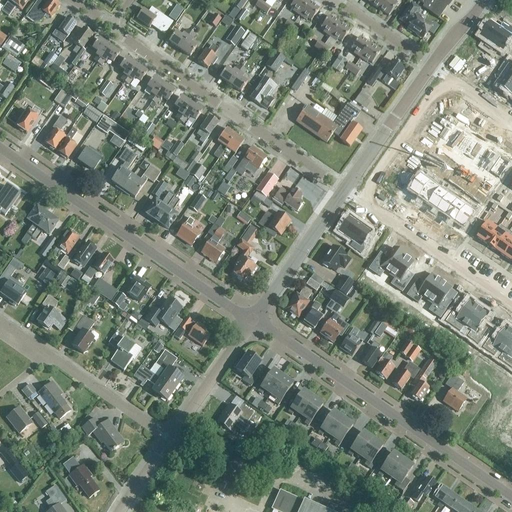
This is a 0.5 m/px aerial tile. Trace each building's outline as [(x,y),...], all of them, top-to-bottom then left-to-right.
[(29,0),(9,0),(1,12),(9,17),(16,7),(22,12),(29,0)] [(38,0),(25,19),(33,24),(40,23),(45,15),(51,19),(60,6),(50,0),(49,0),(46,5),(38,0)] [(240,12),(248,0),(237,0),(232,7),(240,12)] [(261,10),(266,4),(260,0),(255,6),(261,10)] [(299,17),(309,3),(304,0),(295,0),(290,8),(294,10),(293,12),(299,17)] [(378,10),(385,0),(370,0),(368,3),(378,10)] [(390,0),(385,0),(378,10),(388,17),(397,5),(396,4),(397,2),(393,0),(393,2),(390,0)] [(424,0),(422,4),(425,6),(423,8),(438,19),(447,5),(449,6),(453,0),(424,0)] [(309,3),(299,17),(306,21),(307,20),(311,22),(319,10),(309,3)] [(266,4),(261,10),(267,14),(271,8),(266,4)] [(432,26),(417,16),(416,16),(415,16),(419,10),(411,4),(400,20),(409,27),(407,29),(423,40),(428,32),(433,35),(438,28),(433,24),(432,26)] [(171,24),(179,12),(170,6),(163,17),(151,9),(148,14),(143,10),(136,20),(149,29),(153,24),(157,27),(163,19),(171,24)] [(242,24),(249,14),(243,10),(237,20),(242,24)] [(208,23),(215,29),(221,20),(214,15),(208,23)] [(330,38),(339,25),(329,17),(321,29),(324,31),(323,33),(330,38)] [(52,37),(63,44),(76,25),(68,19),(63,25),(61,24),(52,37)] [(289,31),(294,25),(288,21),(284,27),(289,31)] [(491,23),(481,37),(489,42),(485,47),(492,52),(496,47),(503,52),(511,39),(511,29),(508,27),(505,32),(491,23)] [(294,25),(289,31),(295,35),(300,29),(294,25)] [(339,25),(330,38),(336,43),(338,41),(341,43),(349,32),(339,25)] [(244,34),(235,27),(225,42),(234,48),(244,34)] [(73,67),(85,51),(82,50),(92,36),(83,30),(73,44),(77,47),(72,53),(76,56),(75,58),(74,57),(69,64),(73,67)] [(179,50),(191,34),(187,31),(184,36),(183,35),(181,38),(175,34),(169,43),(179,50)] [(191,34),(179,50),(190,58),(196,49),(191,45),(193,42),(192,41),(195,36),(191,34)] [(246,39),(240,48),(247,52),(249,50),(256,40),(249,35),(246,39)] [(17,58),(25,47),(11,38),(4,49),(17,58)] [(360,59),(370,46),(359,39),(351,50),(355,53),(354,55),(360,59)] [(254,53),(261,43),(256,40),(249,50),(254,53)] [(97,65),(109,48),(99,41),(92,50),(97,53),(95,56),(97,57),(93,62),(97,65)] [(320,52),(324,46),(319,41),(314,48),(320,52)] [(213,56),(218,50),(213,46),(208,53),(205,51),(197,63),(207,70),(211,65),(212,66),(217,59),(213,56)] [(324,46),(320,52),(326,56),(330,50),(324,46)] [(370,46),(360,59),(367,64),(368,62),(372,65),(380,53),(370,46)] [(109,48),(97,65),(102,67),(105,63),(106,63),(108,60),(113,64),(119,55),(109,48)] [(49,70),(57,59),(50,54),(42,65),(49,70)] [(274,73),(284,60),(281,58),(275,54),(266,67),(274,73)] [(9,55),(7,60),(19,67),(22,62),(9,55)] [(338,57),(331,69),(340,74),(347,63),(338,57)] [(125,84),(136,67),(126,60),(120,69),(125,72),(123,75),(124,76),(121,81),(125,84)] [(392,61),(383,74),(376,69),(366,83),(372,87),(377,79),(380,82),(384,85),(389,78),(395,83),(404,70),(392,61)] [(351,73),(355,67),(349,62),(345,69),(351,73)] [(509,75),(499,89),(511,97),(511,96),(511,63),(511,62),(504,71),(509,75)] [(61,84),(67,75),(54,65),(47,74),(61,84)] [(136,67),(125,84),(129,86),(132,82),(133,82),(135,79),(140,83),(147,74),(136,67)] [(230,86),(242,69),(238,67),(234,72),(233,71),(231,74),(226,70),(219,79),(230,86)] [(355,67),(351,73),(356,77),(360,70),(355,67)] [(242,69),(230,86),(240,93),(247,84),(241,81),(243,78),(242,77),(246,72),(242,69)] [(305,69),(293,88),(298,92),(310,73),(305,69)] [(152,103),(164,86),(153,79),(147,88),(152,91),(150,94),(151,95),(148,100),(152,103)] [(267,112),(274,101),(270,98),(277,88),(265,80),(264,80),(250,100),(267,112)] [(105,98),(113,86),(106,81),(98,93),(105,98)] [(3,89),(0,87),(0,97),(5,101),(14,89),(7,84),(3,89)] [(164,86),(152,103),(156,106),(159,101),(160,101),(162,98),(168,102),(174,94),(164,86)] [(355,100),(365,107),(373,96),(363,89),(355,100)] [(76,102),(79,98),(69,91),(67,95),(76,102)] [(64,110),(71,99),(61,92),(54,102),(64,110)] [(79,98),(76,102),(74,104),(84,111),(88,105),(79,98)] [(101,102),(96,98),(92,103),(98,107),(101,102)] [(179,122),(191,106),(181,98),(174,107),(180,111),(178,114),(179,114),(175,119),(179,122)] [(333,126),(307,107),(296,123),(326,144),(333,135),(341,140),(340,142),(349,148),(361,132),(350,124),(354,119),(356,120),(360,114),(348,105),(333,126)] [(191,106),(179,122),(183,125),(187,120),(188,121),(190,118),(195,122),(201,113),(191,106)] [(96,124),(102,116),(89,107),(83,115),(96,124)] [(41,114),(34,110),(32,113),(29,111),(26,114),(25,113),(15,127),(18,129),(18,130),(22,133),(23,133),(27,135),(41,114)] [(129,135),(104,117),(97,128),(107,135),(109,133),(124,143),(129,135)] [(203,145),(218,124),(209,118),(196,136),(201,139),(199,142),(203,145)] [(178,124),(171,119),(166,125),(173,130),(178,124)] [(56,152),(65,138),(59,133),(64,125),(60,122),(44,145),(49,148),(49,150),(52,152),(54,151),(56,152)] [(144,143),(155,128),(149,123),(138,139),(144,143)] [(456,127),(444,144),(453,150),(453,151),(465,133),(456,127)] [(226,150),(235,136),(226,130),(217,144),(221,146),(216,152),(214,156),(218,159),(226,150)] [(453,150),(452,152),(461,159),(464,155),(474,140),(465,133),(453,151),(453,150)] [(67,160),(76,147),(70,143),(75,136),(70,134),(57,153),(61,156),(61,158),(64,160),(66,159),(67,160)] [(156,136),(150,143),(159,150),(165,142),(156,136)] [(235,136),(226,150),(234,156),(244,143),(235,136)] [(474,140),(464,155),(472,161),(473,161),(483,146),(474,140)] [(138,151),(141,145),(135,141),(132,146),(138,151)] [(176,158),(183,146),(177,142),(170,153),(176,158)] [(472,161),(469,165),(479,171),(481,169),(480,169),(492,152),(483,146),(473,161),(472,161)] [(102,158),(89,148),(86,152),(85,152),(78,162),(93,172),(100,162),(99,162),(102,158)] [(258,171),(267,159),(252,148),(243,161),(236,172),(242,177),(246,172),(244,170),(248,165),(258,171)] [(122,193),(132,178),(125,173),(136,158),(125,150),(118,161),(124,165),(111,183),(116,187),(115,188),(122,193)] [(196,165),(202,156),(196,152),(184,171),(189,174),(195,165),(196,165)] [(492,152),(480,169),(481,169),(489,176),(491,174),(490,173),(501,158),(492,152)] [(228,174),(237,161),(232,158),(223,171),(228,174)] [(427,158),(423,163),(428,167),(432,162),(427,158)] [(501,158),(490,173),(491,174),(500,180),(510,165),(501,158)] [(200,179),(205,171),(196,165),(190,175),(198,181),(200,179)] [(132,178),(122,193),(129,198),(130,196),(134,199),(147,181),(153,185),(160,174),(150,167),(139,182),(132,178)] [(229,184),(236,173),(232,170),(224,181),(229,184)] [(424,174),(410,193),(420,199),(433,180),(424,174)] [(266,198),(277,182),(268,175),(256,192),(266,198)] [(433,180),(420,199),(429,205),(442,186),(441,186),(440,188),(432,182),(434,180),(433,180)] [(158,199),(167,187),(160,182),(151,194),(158,199)] [(223,184),(217,192),(224,198),(230,189),(223,184)] [(442,186),(429,205),(437,212),(451,192),(442,186)] [(2,193),(0,191),(0,213),(5,217),(10,210),(8,209),(18,195),(6,187),(2,193)] [(274,199),(271,202),(280,208),(283,205),(283,204),(297,213),(303,204),(299,201),(303,197),(299,194),(293,190),(287,199),(281,195),(278,193),(274,199)] [(451,192),(437,212),(446,218),(460,198),(451,192)] [(266,200),(256,193),(250,203),(257,208),(260,204),(262,205),(266,200)] [(157,223),(174,198),(169,195),(163,204),(164,205),(162,207),(155,203),(146,216),(157,223)] [(197,214),(206,201),(198,195),(189,209),(197,214)] [(180,202),(174,198),(157,223),(168,231),(177,217),(170,213),(172,210),(174,211),(180,202)] [(460,198),(446,218),(455,224),(469,205),(460,198)] [(486,199),(483,204),(488,208),(491,203),(486,199)] [(469,205),(455,224),(464,230),(475,215),(478,211),(469,205)] [(31,239),(47,216),(37,208),(27,222),(34,226),(33,228),(32,228),(26,235),(31,239)] [(267,231),(265,234),(273,239),(276,234),(280,237),(291,222),(277,213),(273,218),(267,213),(258,225),(267,231)] [(47,216),(31,239),(36,242),(42,234),(40,233),(42,232),(48,237),(58,223),(47,216)] [(211,217),(208,223),(212,226),(216,221),(211,217)] [(348,218),(339,233),(353,243),(349,247),(360,255),(363,249),(361,248),(371,234),(348,218)] [(191,247),(200,235),(191,229),(192,228),(186,224),(176,237),(191,247)] [(488,224),(478,240),(487,246),(498,231),(497,230),(488,224)] [(216,265),(225,252),(225,251),(217,245),(225,234),(214,226),(207,235),(212,238),(210,242),(201,254),(216,265)] [(498,231),(487,246),(496,252),(509,233),(500,226),(497,230),(498,231)] [(249,257),(254,250),(249,246),(259,232),(251,227),(241,241),(236,248),(244,253),(235,266),(237,267),(232,275),(243,283),(248,275),(250,276),(256,268),(245,261),(248,256),(249,257)] [(73,235),(69,232),(54,253),(58,256),(61,251),(67,255),(79,239),(77,238),(77,237),(74,234),(73,235)] [(511,234),(509,233),(496,252),(505,258),(511,247),(511,234)] [(51,251),(56,241),(51,238),(45,247),(51,251)] [(74,255),(70,261),(70,262),(77,267),(78,265),(83,269),(96,250),(88,244),(83,251),(81,249),(76,256),(74,255)] [(333,248),(322,263),(335,272),(339,266),(344,269),(350,262),(344,258),(345,257),(333,248)] [(380,255),(369,271),(380,278),(384,273),(389,277),(403,256),(393,249),(386,259),(380,255)] [(103,276),(113,262),(103,255),(93,269),(91,268),(82,281),(87,285),(97,272),(103,276)] [(403,256),(389,277),(394,280),(391,286),(402,293),(413,277),(407,273),(413,263),(403,256)] [(70,262),(70,261),(65,257),(57,267),(63,271),(70,262)] [(23,268),(24,267),(13,260),(9,267),(0,279),(8,285),(1,296),(10,302),(9,304),(15,308),(16,306),(17,307),(26,295),(19,291),(22,287),(10,279),(15,271),(18,273),(20,270),(20,271),(22,268),(23,268)] [(38,281),(47,287),(55,276),(46,270),(38,281)] [(75,270),(70,277),(77,282),(82,275),(75,270)] [(418,281),(407,297),(418,305),(422,299),(427,303),(441,282),(431,275),(424,285),(418,281)] [(342,277),(333,289),(335,291),(342,295),(345,297),(353,285),(342,277)] [(130,288),(126,294),(139,303),(143,297),(144,298),(151,289),(136,278),(129,288),(130,288)] [(99,280),(92,291),(93,292),(97,294),(104,285),(105,284),(99,280)] [(310,280),(306,285),(316,292),(320,287),(310,280)] [(441,282),(427,303),(432,307),(429,312),(440,320),(451,304),(445,299),(451,290),(441,282)] [(328,287),(325,292),(331,297),(330,299),(331,300),(326,309),(331,313),(336,304),(342,295),(335,291),(335,292),(328,287)] [(296,297),(287,311),(292,314),(291,316),(295,319),(296,317),(298,318),(307,304),(306,303),(311,296),(303,290),(298,298),(296,297)] [(118,293),(111,304),(118,309),(126,298),(118,293)] [(336,304),(331,313),(334,315),(336,316),(342,307),(343,308),(349,299),(345,297),(342,295),(336,304)] [(59,332),(65,323),(52,313),(57,304),(47,298),(40,308),(45,312),(37,324),(49,332),(52,327),(59,332)] [(174,318),(180,310),(168,301),(158,315),(152,310),(145,321),(156,328),(160,322),(168,328),(168,327),(174,331),(171,336),(171,337),(182,322),(181,321),(180,323),(174,318)] [(456,307),(445,323),(461,335),(465,330),(465,329),(479,309),(469,302),(462,312),(456,307)] [(312,311),(304,323),(309,327),(308,327),(314,331),(323,318),(316,314),(320,308),(315,304),(311,310),(312,311)] [(479,309),(465,329),(465,330),(470,333),(467,339),(478,346),(489,330),(482,326),(489,316),(479,309)] [(86,336),(94,325),(79,315),(68,331),(72,334),(74,331),(80,335),(71,347),(83,355),(84,354),(87,353),(87,350),(87,349),(93,341),(95,342),(98,338),(98,336),(93,333),(91,333),(89,338),(86,336)] [(329,322),(320,336),(333,345),(337,339),(339,340),(346,329),(338,323),(341,319),(336,316),(334,315),(329,322)] [(196,326),(186,319),(179,329),(189,336),(187,338),(202,348),(210,337),(205,333),(206,332),(196,325),(196,326)] [(137,326),(145,331),(149,326),(141,320),(137,326)] [(401,328),(415,337),(420,329),(405,320),(401,328)] [(376,321),(367,333),(373,337),(374,335),(381,325),(376,321)] [(381,325),(374,335),(379,339),(387,328),(381,325)] [(494,334),(482,350),(494,357),(497,352),(502,355),(503,356),(511,342),(511,331),(507,328),(500,338),(494,334)] [(348,337),(341,348),(344,351),(344,352),(352,358),(360,346),(353,341),(359,333),(354,329),(348,337)] [(135,348),(120,338),(122,335),(116,331),(110,339),(118,345),(115,349),(118,352),(110,363),(123,372),(132,360),(133,361),(141,350),(135,347),(135,348)] [(177,333),(174,337),(179,341),(182,337),(177,333)] [(502,355),(499,361),(511,370),(511,342),(503,356),(502,355)] [(407,343),(399,354),(406,358),(413,347),(407,343)] [(367,356),(362,363),(366,366),(365,367),(369,370),(370,369),(371,370),(381,356),(376,352),(379,348),(373,344),(370,349),(365,355),(367,356)] [(413,347),(406,358),(411,362),(419,351),(413,347)] [(155,366),(154,365),(149,373),(175,391),(183,380),(169,370),(177,360),(165,352),(155,366)] [(254,376),(262,363),(247,353),(240,364),(237,363),(233,369),(245,377),(242,382),(250,388),(257,378),(254,376)] [(380,367),(375,374),(385,381),(394,368),(388,364),(392,359),(385,354),(377,365),(380,367)] [(415,388),(409,396),(414,399),(414,401),(417,403),(418,402),(419,403),(429,390),(422,385),(437,364),(430,359),(415,381),(411,386),(415,388)] [(458,361),(453,367),(461,373),(466,366),(458,361)] [(401,372),(392,386),(401,392),(410,378),(413,380),(419,371),(409,364),(403,373),(401,372)] [(175,391),(149,373),(140,367),(133,378),(140,383),(139,385),(143,388),(147,382),(155,387),(152,392),(167,403),(175,391)] [(270,397),(283,377),(273,370),(257,392),(262,395),(264,393),(270,397)] [(452,391),(443,403),(458,413),(466,401),(457,394),(464,384),(452,376),(445,386),(452,391)] [(283,377),(270,397),(276,401),(274,404),(278,407),(294,384),(283,377)] [(59,421),(70,412),(65,407),(66,406),(59,397),(61,395),(52,384),(38,395),(54,415),(55,415),(59,421)] [(28,400),(37,393),(30,385),(22,392),(28,400)] [(300,418),(314,398),(303,390),(287,413),(292,416),(294,413),(300,418)] [(314,398),(300,418),(306,422),(304,425),(308,428),(324,405),(314,398)] [(238,412),(229,406),(217,423),(229,432),(233,427),(244,434),(251,425),(247,423),(253,415),(242,407),(238,412)] [(5,420),(18,436),(33,425),(19,408),(5,420)] [(330,438),(343,418),(333,411),(317,434),(322,437),(324,434),(330,438)] [(41,430),(47,425),(38,414),(32,418),(41,430)] [(343,418),(330,438),(336,442),(334,445),(338,448),(354,426),(343,418)] [(100,428),(95,420),(82,430),(88,438),(93,434),(101,445),(104,443),(111,453),(124,444),(108,422),(100,428)] [(61,443),(65,440),(58,432),(54,435),(61,443)] [(360,459),(374,439),(363,432),(347,455),(352,458),(354,455),(360,459)] [(374,439),(360,459),(366,463),(364,466),(369,469),(373,463),(384,446),(374,439)] [(315,440),(311,447),(316,451),(318,449),(321,444),(315,440)] [(0,455),(13,471),(19,465),(6,449),(0,454),(0,455)] [(390,480),(403,460),(393,452),(377,475),(381,478),(384,475),(390,480)] [(73,459),(62,466),(70,476),(69,477),(77,488),(79,487),(86,496),(89,500),(99,492),(96,489),(92,483),(91,483),(88,480),(91,478),(83,467),(80,469),(73,459)] [(403,460),(390,480),(396,484),(394,487),(403,493),(410,483),(405,480),(414,467),(403,460)] [(233,486),(242,468),(230,463),(222,481),(220,481),(218,485),(224,488),(226,483),(233,486)] [(29,477),(19,465),(13,471),(11,473),(21,484),(29,477)] [(429,480),(427,479),(421,488),(420,487),(411,499),(417,503),(422,496),(426,499),(436,485),(434,484),(434,482),(430,479),(429,480)] [(439,509),(450,493),(440,486),(432,499),(439,504),(436,507),(439,509)] [(63,511),(59,506),(66,501),(55,487),(45,494),(50,500),(45,503),(51,511),(63,511)] [(302,502),(280,492),(271,511),(273,511),(272,511),(341,511),(342,510),(327,504),(324,511),(303,501),(302,502)] [(450,511),(459,499),(450,493),(439,509),(441,510),(443,507),(450,511)] [(396,511),(408,511),(413,505),(406,499),(397,511),(396,511)] [(463,511),(468,505),(459,499),(450,511),(463,511)]
